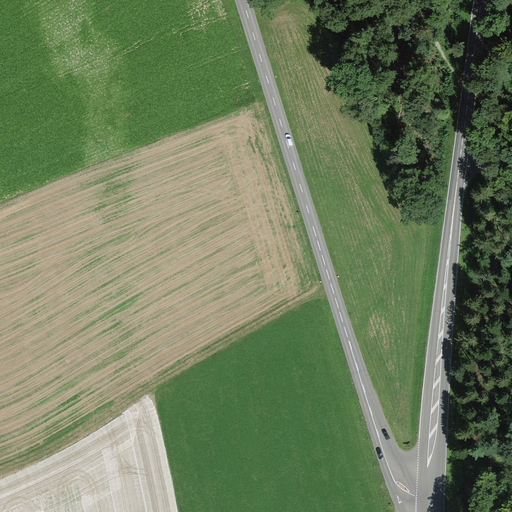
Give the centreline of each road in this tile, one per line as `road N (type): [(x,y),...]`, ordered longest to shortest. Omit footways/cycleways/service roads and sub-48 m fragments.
road 1 (secondary): [(242,0),(391,480),(426,508)]
road 2 (secondary): [(426,508),(480,0)]
road 3 (track): [(466,112),(511,251)]
